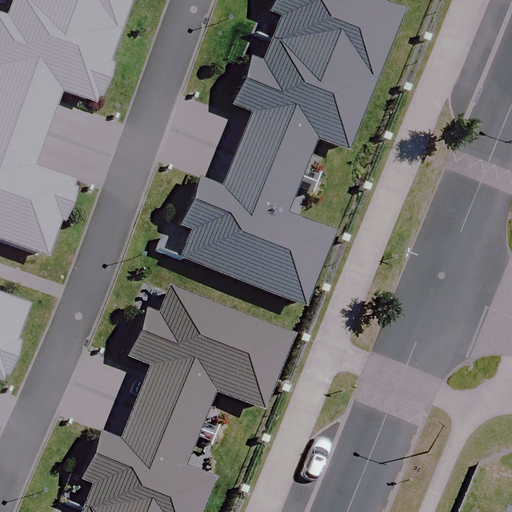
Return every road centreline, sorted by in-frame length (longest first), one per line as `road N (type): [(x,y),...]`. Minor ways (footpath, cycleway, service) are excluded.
road 1 (residential): [(191,0),(85,298),(0,492)]
road 2 (residential): [(347,511),(438,285)]
road 3 (residential): [(438,285),(511,106)]
